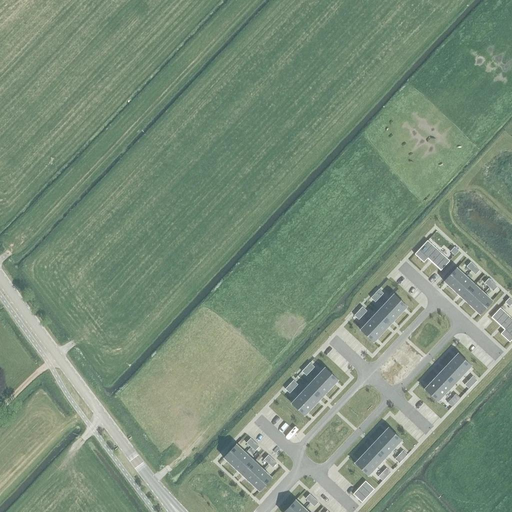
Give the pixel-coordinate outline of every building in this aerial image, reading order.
[(426,257),(439,270),(448,261),(426,240),(413,254),(422,262),(426,257)] [(453,247),(449,251),(453,255),(457,251),(453,247)] [(474,266),(470,262),(466,267),(470,271),(474,266)] [(474,266),(470,271),(474,275),(478,271),(474,266)] [(464,277),(456,269),(443,282),(452,290),(464,277)] [(464,277),(452,290),(460,298),(473,285),(464,277)] [(487,279),(483,283),(487,287),(491,283),(487,279)] [(491,283),(487,287),(492,291),(496,287),(491,283)] [(473,285),(460,298),(469,307),(482,293),(474,286),(473,285)] [(382,294),(378,289),(374,294),(378,298),(382,294)] [(490,301),(482,293),(469,307),(478,315),(490,301)] [(374,302),(378,298),(374,294),(369,298),(374,302)] [(398,317),(406,308),(392,295),(384,303),(398,317)] [(390,326),(398,317),(384,303),(375,312),(390,326)] [(357,311),(361,315),(366,311),(361,307),(357,311)] [(511,321),(498,309),(490,318),(503,330),(499,334),(508,343),(511,337),(511,321)] [(361,315),(357,311),(353,316),(357,320),(361,315)] [(381,334),(390,326),(375,312),(367,321),(381,334)] [(373,343),(381,334),(367,321),(359,330),(373,343)] [(448,363),(461,376),(469,367),(456,354),(448,363)] [(305,368),(309,372),(313,367),(309,363),(305,368)] [(440,372),(453,385),(461,376),(448,363),(440,372)] [(305,376),(309,372),(305,368),(301,372),(305,376)] [(315,377),(329,390),(337,381),(323,368),(315,377)] [(432,381),(445,393),(453,385),(440,372),(432,381)] [(329,390),(315,377),(306,385),(321,399),(329,390)] [(467,381),(471,385),(475,381),(471,377),(467,381)] [(293,381),(288,385),(293,389),(297,385),(293,381)] [(445,393),(432,381),(423,390),(437,402),(445,393)] [(463,386),(467,390),(471,385),(467,381),(463,386)] [(289,393),(293,389),(288,385),(284,389),(289,393)] [(298,394),(312,407),(321,399),(306,385),(298,394)] [(312,407),(298,394),(290,403),(304,416),(312,407)] [(451,399),(455,403),(459,399),(455,394),(451,399)] [(447,403),(451,407),(455,403),(451,399),(447,403)] [(379,437),(392,449),(400,441),(387,428),(379,437)] [(392,449),(379,437),(371,446),(384,458),(392,449)] [(246,443),(250,447),(254,443),(250,439),(246,443)] [(254,443),(250,447),(254,451),(258,447),(254,443)] [(232,467),(244,454),(235,445),(223,459),(232,467)] [(362,454),(376,467),(384,458),(371,446),(362,454)] [(407,455),(402,451),(401,452),(398,455),(403,459),(407,455)] [(244,454),(232,467),(240,475),(253,462),(244,454)] [(376,467),(362,454),(354,463),(368,476),(376,467)] [(267,455),(263,460),(267,464),(272,459),(267,455)] [(398,464),(403,459),(398,455),(394,460),(398,464)] [(272,459),(267,464),(272,468),(276,464),(272,459)] [(249,483),(262,470),(253,462),(240,475),(249,483)] [(382,473),(386,477),(390,472),(386,468),(382,473)] [(262,470),(249,483),(258,492),(270,478),(262,470)] [(378,477),(382,481),(386,477),(382,473),(378,477)] [(353,494),(361,502),(374,489),(365,481),(353,494)] [(313,499),(309,495),(305,499),(309,503),(313,499)] [(318,503),(313,499),(309,503),(314,508),(318,503)] [(301,511),(304,509),(296,501),(284,511),(301,511)]
